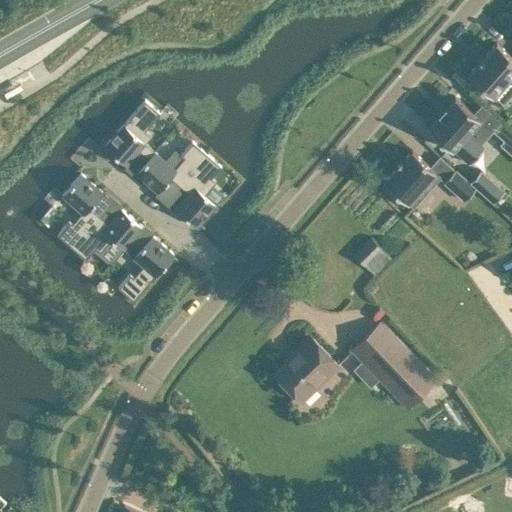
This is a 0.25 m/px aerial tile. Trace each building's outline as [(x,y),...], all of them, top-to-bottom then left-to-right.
[(511,55),(496,41),(483,55),(482,54),(475,61),(476,62),(467,72),(492,94),(507,77),(511,80),(511,55)] [(438,113),(427,126),(452,148),(453,147),(469,162),(484,146),(481,143),(501,120),(481,102),(474,111),(455,94),(446,104),(445,104),(438,112),(438,113)] [(111,137),(105,144),(126,163),(139,148),(149,156),(155,150),(145,141),(151,135),(145,129),(160,111),(145,98),(117,130),(116,130),(115,131),(116,131),(112,136),(111,135),(111,136),(111,137)] [(149,156),(135,171),(157,190),(170,175),(179,183),(207,152),(206,151),(192,139),(180,153),(184,156),(181,159),(174,167),(165,159),(155,150),(149,156)] [(413,206),(441,175),(412,149),(404,158),(402,156),(394,165),(396,166),(384,180),(388,183),(384,187),(395,197),(399,193),(413,206)] [(188,191),(175,206),(197,225),(216,203),(215,203),(224,194),(212,184),(215,180),(211,176),(221,164),(207,152),(179,183),(188,191)] [(470,182),(454,168),(444,180),(465,199),(475,187),(470,182)] [(481,170),(470,182),(475,187),(493,203),(504,190),(481,170)] [(103,191),(81,172),(62,193),(81,210),(72,221),(68,218),(56,232),(71,245),(98,214),(89,206),(103,191)] [(107,222),(98,214),(71,245),(87,258),(99,244),(95,241),(104,230),(124,247),(129,241),(143,226),(121,206),(107,222)] [(138,249),(129,241),(124,247),(143,264),(134,275),(130,272),(118,286),(134,297),(174,252),(152,233),(138,249)] [(371,236),(354,254),(374,273),(391,255),(371,236)] [(436,378),(394,335),(380,320),(352,348),(407,406),(436,378)] [(301,398),(315,384),(338,363),(310,334),(293,350),(295,352),(275,371),(301,398)] [(143,511),(124,503),(120,511),(143,511)]
